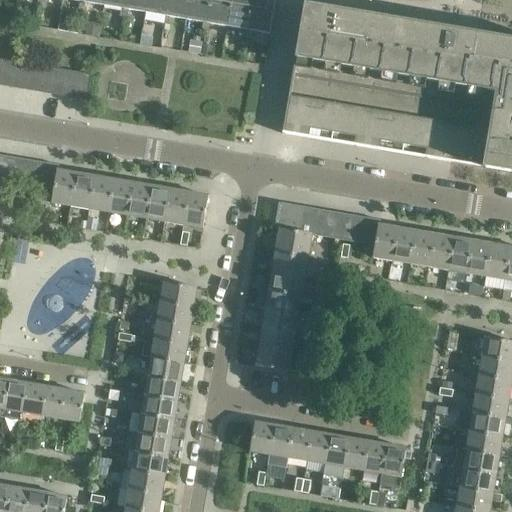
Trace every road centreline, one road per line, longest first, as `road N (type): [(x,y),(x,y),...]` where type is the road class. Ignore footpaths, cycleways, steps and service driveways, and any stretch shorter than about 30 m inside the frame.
road 1 (residential): [(511,214),(250,168)]
road 2 (residential): [(250,168),(0,127)]
road 3 (residential): [(213,400),(250,168)]
road 4 (residential): [(213,400),(414,434)]
